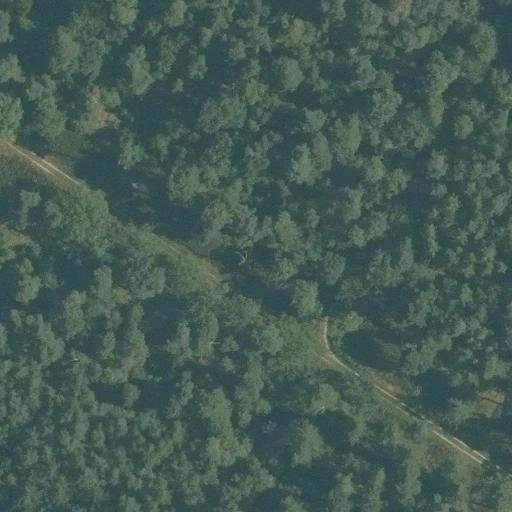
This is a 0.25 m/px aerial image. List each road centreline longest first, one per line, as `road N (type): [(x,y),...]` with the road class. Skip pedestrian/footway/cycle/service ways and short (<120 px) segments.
road 1 (track): [(0,135),(316,349)]
road 2 (track): [(511,43),(316,349)]
road 3 (track): [(316,349),(511,479)]
road 4 (track): [(316,349),(211,511)]
